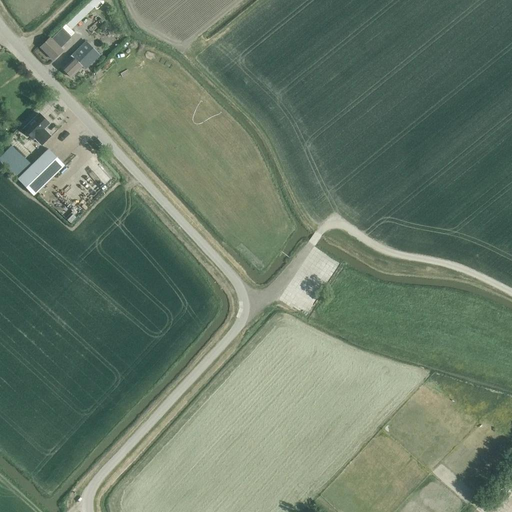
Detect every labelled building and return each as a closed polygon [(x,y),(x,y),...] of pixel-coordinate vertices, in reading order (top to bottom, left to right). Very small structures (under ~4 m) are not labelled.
[(40,47),(53,60),(62,51),(50,38),(40,47)] [(62,68),(71,78),(82,67),(85,70),(100,55),(86,41),(65,61),(67,63),(62,68)] [(23,129),(33,139),(34,138),(41,145),(50,135),(44,129),(49,124),(39,114),(23,129)] [(19,172),(30,161),(12,144),(1,156),(19,172)] [(48,149),(29,167),(45,184),(64,165),(48,149)]
